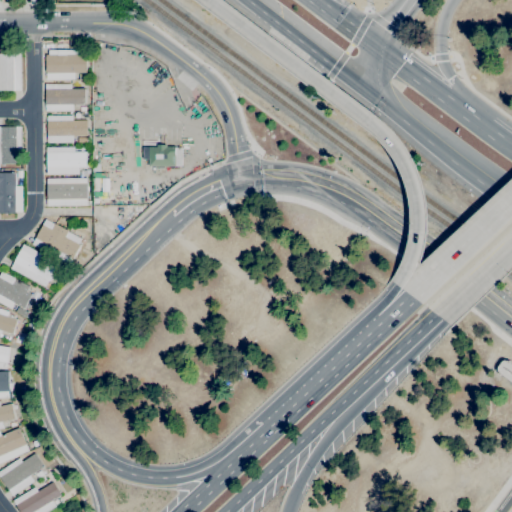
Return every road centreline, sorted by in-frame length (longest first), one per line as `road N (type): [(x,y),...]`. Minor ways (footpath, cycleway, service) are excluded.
road 1 (trunk): [(210,0),(378,125),(403,155),(419,223),(396,285)]
road 2 (tertiary): [(242,175),(224,102),(152,38),(121,24),(0,23)]
road 3 (secondary): [(242,175),(278,172),(337,190),(511,318)]
road 4 (primary): [(77,448),(52,404),(50,351),(77,300),(159,228)]
road 5 (trunk): [(363,88),(511,207)]
road 6 (primary): [(226,511),(335,409)]
road 7 (primary): [(378,330),(270,431)]
road 8 (trunk): [(245,0),(363,88)]
road 9 (primary): [(511,199),(411,297)]
road 10 (primary): [(335,409),(435,315)]
road 11 (trunk): [(472,118),(370,38)]
road 12 (trunk): [(472,118),(440,51),(450,0)]
